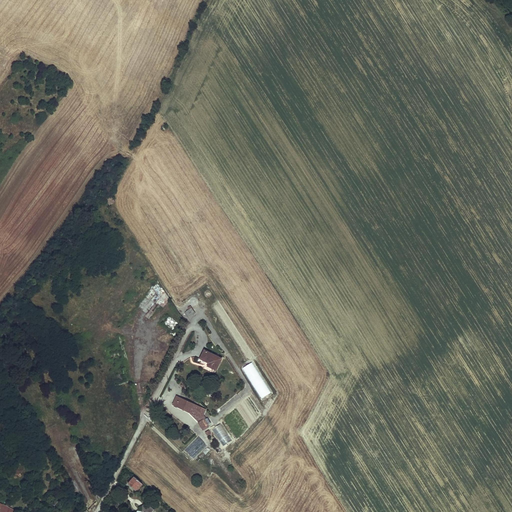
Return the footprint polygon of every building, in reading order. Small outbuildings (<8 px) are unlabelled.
[(158,280),(147,292),(157,303),(163,308),(167,303),(163,296),(166,293),(158,280)] [(188,311),(184,313),(188,319),(194,315),(189,307),(187,309),(188,311)] [(169,316),(163,325),(172,332),(179,323),(169,316)] [(206,351),(201,359),(210,363),(208,367),(217,371),(223,359),(206,351)] [(242,368),(260,399),(271,393),(253,362),(242,368)] [(177,396),(173,405),(189,412),(193,404),(193,403),(177,396)] [(206,409),(193,404),(189,412),(199,422),(203,430),(208,427),(207,425),(211,423),(208,418),(206,419),(203,415),(206,409)] [(225,445),(232,439),(219,424),(212,430),(225,445)] [(77,447),(70,451),(75,462),(82,459),(77,447)] [(135,477),(129,484),(136,490),(142,484),(136,478),(135,477)] [(145,503),(138,510),(139,511),(152,511),(153,511),(154,511),(145,503)]
